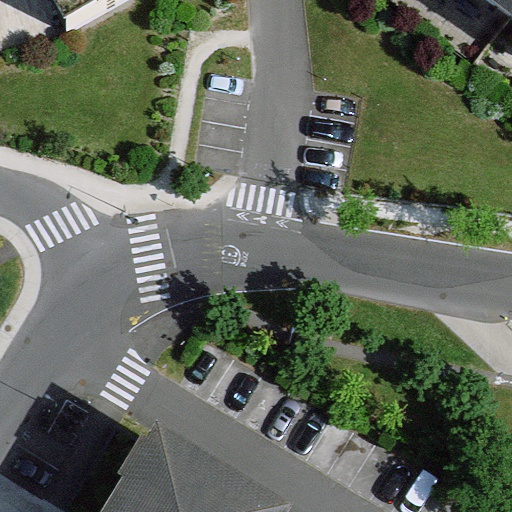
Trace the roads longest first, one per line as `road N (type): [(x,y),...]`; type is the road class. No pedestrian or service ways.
road 1 (residential): [(339,511),(52,338)]
road 2 (residential): [(260,255),(287,82),(278,0)]
road 3 (residential): [(511,285),(346,258),(260,255)]
road 4 (residential): [(260,255),(213,248),(84,262)]
